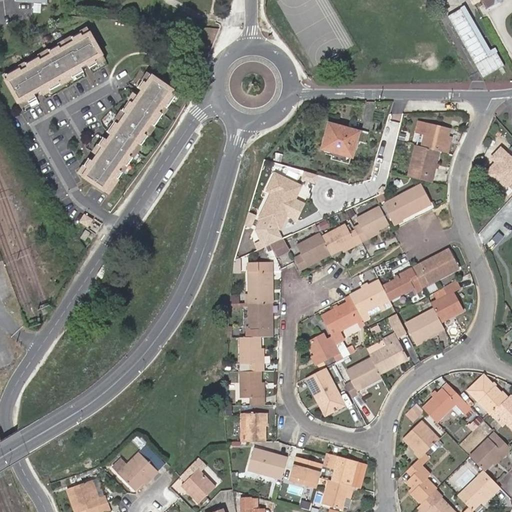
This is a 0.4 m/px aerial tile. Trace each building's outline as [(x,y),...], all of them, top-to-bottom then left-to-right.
[(480,0),(486,10),(503,0),(480,0)] [(505,65),(496,46),(490,49),(468,4),(450,13),(482,77),(505,65)] [(105,53),(86,22),(4,70),(23,102),(105,53)] [(184,93),(155,71),(81,169),(111,191),(184,93)] [(422,147),(437,151),(448,154),(452,137),(448,136),(450,128),(428,122),(422,147)] [(323,148),(351,157),(359,130),(330,123),(323,148)] [(408,176),(431,181),(437,151),(422,147),(415,145),(408,176)] [(511,183),(511,157),(501,147),(491,158),(496,162),(486,173),(506,190),(511,183)] [(260,221),(282,231),(304,187),(275,173),(267,191),(272,193),(259,220),(260,221)] [(403,218),(432,203),(421,183),(386,202),(396,224),(404,220),(403,218)] [(356,230),(362,241),(380,232),(379,229),(390,224),(380,205),(357,217),(362,226),(356,230)] [(276,228),(260,221),(256,229),(265,248),(272,244),(282,240),(276,228)] [(323,235),(332,253),(344,247),(345,250),(362,241),(356,230),(350,232),(346,224),(323,235)] [(302,268),(332,253),(323,235),(322,233),(298,245),(303,253),(297,257),(302,268)] [(272,244),(278,258),(290,252),(284,239),(282,240),(272,244)] [(451,249),(413,269),(423,288),(461,268),(451,249)] [(247,296),(247,305),(249,305),(251,304),(271,304),(272,304),(273,304),(276,304),(276,273),(272,273),(272,266),(249,267),(249,273),(249,296),(247,296)] [(397,279),(383,286),(390,300),(391,302),(416,289),(418,293),(424,290),(423,288),(413,269),(413,267),(395,276),(397,279)] [(358,292),(351,296),(351,297),(361,316),(368,312),(390,300),(383,286),(380,281),(358,292)] [(463,289),(458,281),(443,289),(446,296),(432,304),(434,309),(441,322),(465,309),(456,293),(463,289)] [(361,316),(351,297),(347,299),(349,304),(323,318),(332,337),(336,344),(346,339),(342,331),(358,322),(361,328),(366,325),(361,316)] [(271,304),(251,304),(252,331),(264,331),(264,338),(276,338),(275,318),(273,318),(273,304),(272,304),(271,304)] [(436,333),(444,328),(441,322),(434,309),(407,323),(417,343),(418,345),(437,335),(436,333)] [(235,327),(235,334),(246,335),(246,327),(235,327)] [(372,358),(380,374),(409,358),(396,334),(385,340),(388,346),(371,356),(372,358)] [(332,337),(328,339),(326,335),(310,343),(317,356),(314,357),(318,364),(341,352),(336,344),(332,337)] [(264,338),(243,338),(243,366),(254,366),(254,373),(263,373),(267,373),(268,351),(264,351),(264,338)] [(347,385),(352,397),(360,393),(359,391),(382,378),(380,374),(372,358),(348,371),(354,382),(347,385)] [(307,379),(306,380),(325,417),(345,406),(325,369),(307,379)] [(252,398),(252,406),(266,406),(266,384),(263,384),(263,373),(254,373),(244,373),(244,398),(252,398)] [(491,416),(492,415),(508,399),(503,393),(501,395),(494,388),(496,387),(494,384),(492,386),(483,377),(468,392),(491,416)] [(466,403),(448,385),(438,395),(436,393),(432,396),(434,399),(424,409),(437,423),(456,404),(461,409),(466,403)] [(511,430),(511,396),(508,399),(492,415),(495,418),(498,416),(511,430)] [(247,413),(248,442),(267,442),(267,426),(269,426),(269,413),(247,413)] [(421,459),(440,440),(422,422),(404,438),(416,451),(415,452),(421,459)] [(485,471),(486,472),(494,464),(496,466),(511,450),(511,449),(508,446),(503,440),(497,446),(490,439),(471,457),(485,471)] [(146,446),(140,453),(158,471),(165,464),(146,446)] [(250,471),(284,480),(290,458),(282,456),(283,454),(267,450),(266,452),(256,449),(250,471)] [(144,480),(146,482),(158,471),(140,453),(119,474),(134,490),(144,480)] [(362,463),(327,454),(324,465),(324,467),(337,471),(334,482),(353,487),(356,488),(363,490),(367,472),(369,465),(362,463)] [(204,463),(198,458),(192,464),(198,469),(204,463)] [(291,482),(318,489),(321,478),(324,467),(324,465),(298,458),(291,482)] [(418,462),(408,472),(413,478),(407,483),(413,489),(410,491),(422,505),(430,498),(437,491),(438,490),(429,479),(432,476),(418,462)] [(185,482),(198,469),(192,464),(180,476),(185,482)] [(199,502),(215,487),(198,469),(185,482),(182,485),(199,502)] [(485,504),(501,488),(497,484),(493,480),(492,479),(486,472),(485,471),(481,475),(459,497),(469,507),(473,511),(482,502),(485,504)] [(99,497),(104,495),(98,478),(93,480),(99,497)] [(68,489),(75,511),(79,511),(96,506),(106,501),(104,495),(99,497),(93,480),(68,489)] [(144,480),(134,490),(136,492),(146,482),(144,480)] [(353,499),(356,488),(353,487),(334,482),(331,481),(324,504),(344,510),(347,497),(353,499)] [(300,493),(301,486),(291,483),(289,490),(300,493)] [(456,511),(442,497),(437,491),(430,498),(422,505),(419,508),(423,511),(456,511)] [(264,511),(257,511),(257,501),(257,500),(242,500),(241,511),(264,511)] [(102,511),(109,509),(106,501),(96,506),(98,511),(102,511)]
